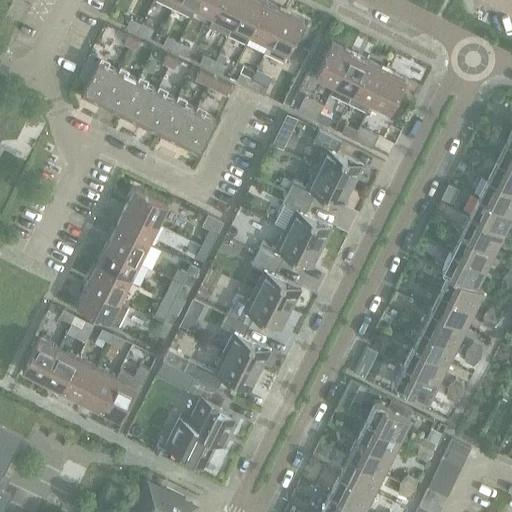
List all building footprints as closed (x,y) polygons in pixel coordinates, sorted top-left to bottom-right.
[(199,0),(197,6),(214,14),(209,24),(210,25),(222,0),(199,0)] [(222,0),(210,25),(229,34),(245,0),(222,0)] [(266,0),(245,0),(229,34),(246,43),(251,33),(267,0),(266,0)] [(267,0),(251,33),(269,41),(264,51),(266,52),(286,10),(267,0)] [(286,10),(266,52),(283,61),(288,51),(289,51),(305,19),(286,10)] [(132,18),(127,27),(138,32),(142,23),(132,18)] [(142,23),(138,32),(149,37),(154,29),(142,23)] [(134,49),(139,39),(127,33),(123,43),(134,49)] [(168,36),(164,45),(175,50),(179,41),(168,36)] [(179,41),(175,50),(186,56),(191,47),(179,41)] [(316,74),(334,82),(350,50),(332,41),(316,74)] [(290,57),(302,63),(308,50),(296,44),(290,57)] [(350,50),(334,82),(329,93),(348,102),(369,59),(350,50)] [(174,68),(178,59),(167,53),(162,63),(174,68)] [(206,54),(202,63),(212,68),(217,59),(206,54)] [(197,153),(215,117),(98,59),(80,95),(197,153)] [(217,59),(212,68),(224,74),(228,65),(217,59)] [(369,59),(348,102),(366,111),(371,101),(372,101),(388,69),(369,59)] [(241,71),(236,80),(249,86),(253,77),(252,77),(255,70),(243,65),(240,71),(241,71)] [(225,94),(230,84),(200,69),(195,79),(225,94)] [(388,69),(372,101),(389,110),(406,77),(388,69)] [(253,77),(249,86),(259,91),(263,82),(253,77)] [(305,95),(297,110),(316,119),(320,110),(323,104),(305,95)] [(320,110),(316,119),(328,125),(332,116),(320,110)] [(346,123),(342,132),(354,138),(360,125),(359,125),(357,128),(346,123)] [(360,125),(354,138),(371,146),(378,134),(360,125)] [(325,146),(315,166),(352,184),(362,164),(335,151),(341,139),(318,128),(312,139),(325,146)] [(511,141),(506,139),(497,157),(511,163),(511,141)] [(511,163),(497,157),(488,176),(511,188),(511,163)] [(292,180),(287,190),(309,202),(315,191),(342,204),(352,184),(315,166),(305,186),(292,180)] [(511,188),(488,176),(479,194),(511,210),(511,188)] [(135,186),(125,206),(157,222),(167,202),(135,186)] [(295,207),(284,227),(321,245),(331,225),(304,211),(309,202),(287,190),(282,200),(295,207)] [(511,210),(479,194),(469,213),(503,230),(511,212),(511,210)] [(125,206),(115,225),(147,241),(157,222),(125,206)] [(469,213),(460,231),(494,247),(503,230),(469,213)] [(115,225),(105,245),(138,261),(147,241),(115,225)] [(262,240),(257,250),(279,261),(284,251),(311,265),(321,245),(284,227),(274,247),(262,240)] [(460,231),(451,249),(485,265),(494,247),(460,231)] [(206,232),(200,244),(208,248),(214,236),(207,233),(206,232)] [(194,255),(202,259),(208,248),(200,244),(194,255)] [(105,245),(95,265),(127,281),(138,261),(105,245)] [(442,267),(483,287),(484,286),(477,282),(485,265),(451,249),(442,267)] [(263,268),(253,288),(290,306),(300,286),(273,273),(279,261),(257,250),(251,261),(263,268)] [(176,278),(175,280),(188,286),(198,266),(182,258),(173,277),(176,278)] [(95,265),(86,283),(118,299),(127,281),(95,265)] [(448,272),(440,288),(474,305),(483,287),(442,267),(442,268),(448,272)] [(502,274),(511,278),(511,268),(509,267),(502,274)] [(510,289),(511,286),(511,278),(502,274),(501,285),(510,289)] [(169,290),(175,293),(183,298),(188,286),(175,280),(169,290)] [(118,299),(86,283),(76,304),(108,320),(118,299)] [(236,292),(225,312),(247,323),(253,313),(280,327),(290,306),(253,288),(248,298),(236,292)] [(440,288),(431,306),(466,323),(474,305),(440,288)] [(491,303),(484,310),(499,318),(500,307),(491,303)] [(431,306),(422,325),(456,342),(466,323),(431,306)] [(58,316),(70,322),(75,313),(63,307),(58,316)] [(167,309),(161,321),(169,325),(175,313),(167,309)] [(491,325),(499,318),(484,310),(483,321),(491,325)] [(233,329),(222,349),(259,368),(269,348),(242,334),(247,323),(225,312),(220,323),(233,329)] [(75,313),(70,322),(82,328),(86,319),(75,313)] [(182,316),(179,322),(181,324),(187,326),(190,320),(185,317),(182,316)] [(156,331),(164,335),(169,325),(161,321),(156,331)] [(422,325),(413,343),(447,360),(456,342),(422,325)] [(97,335),(109,341),(113,332),(101,327),(97,335)] [(113,332),(109,341),(120,347),(125,338),(113,332)] [(21,369),(41,379),(58,347),(37,336),(21,369)] [(466,347),(481,354),(482,344),(473,340),(466,347)] [(413,343),(404,361),(438,379),(447,360),(413,343)] [(366,344),(353,371),(364,376),(377,350),(366,344)] [(58,347),(41,379),(60,389),(76,356),(58,347)] [(170,347),(164,357),(173,362),(179,351),(170,347)] [(473,362),(481,354),(466,347),(464,358),(473,362)] [(182,367),(218,385),(223,375),(249,388),(259,368),(222,349),(213,368),(188,356),(182,367)] [(76,356),(60,389),(80,399),(96,366),(76,356)] [(405,386),(401,395),(423,406),(427,397),(428,398),(438,379),(404,361),(394,381),(405,386)] [(115,376),(99,408),(118,418),(135,385),(139,388),(149,368),(139,363),(134,374),(121,368),(116,376),(115,376)] [(96,366),(80,399),(99,408),(115,376),(96,366)] [(454,375),(447,383),(462,391),(463,380),(454,375)] [(200,395),(189,417),(225,435),(235,416),(217,407),(224,393),(192,377),(187,388),(200,395)] [(454,399),(462,391),(447,383),(446,395),(454,399)] [(376,398),(367,417),(400,433),(409,414),(412,406),(391,395),(387,403),(376,398)] [(221,444),(225,435),(189,417),(187,420),(178,415),(164,443),(182,453),(181,456),(202,466),(214,441),(221,444)] [(367,417),(358,435),(391,451),(400,433),(367,417)] [(0,511),(10,493),(0,487),(0,476),(21,435),(0,424),(0,511)] [(413,439),(419,442),(432,449),(434,439),(425,435),(425,436),(416,432),(413,439)] [(358,435),(348,453),(382,470),(391,451),(358,435)] [(451,436),(447,446),(466,455),(471,446),(451,436)] [(424,457),(432,449),(419,442),(417,453),(424,457)] [(447,446),(442,455),(461,465),(466,455),(447,446)] [(348,453),(339,472),(373,488),(382,470),(348,453)] [(437,465),(456,474),(461,465),(442,455),(437,465)] [(432,474),(451,484),(456,474),(437,465),(432,474)] [(339,472),(330,490),(363,507),(373,488),(339,472)] [(407,472),(400,479),(414,486),(415,476),(407,472)] [(427,484),(447,494),(451,484),(432,474),(427,484)] [(406,493),(414,486),(400,479),(399,490),(406,493)] [(150,483),(135,511),(188,511),(193,505),(159,488),(150,483)] [(427,484),(422,494),(442,504),(447,494),(427,484)] [(330,490),(321,508),(328,511),(360,511),(363,507),(330,490)] [(418,503),(435,511),(437,511),(442,504),(422,494),(418,503)] [(435,511),(418,503),(413,511),(435,511)]
